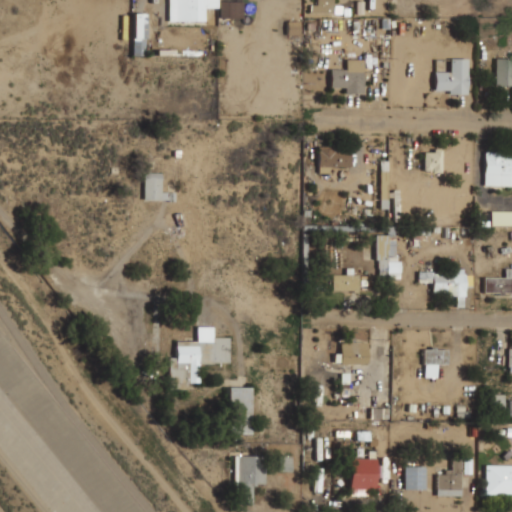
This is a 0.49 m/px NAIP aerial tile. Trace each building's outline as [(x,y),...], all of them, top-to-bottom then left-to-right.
[(175,0),(175,21),(203,21),(203,0),(175,0)] [(218,17),(234,18),(234,1),(218,0),(218,17)] [(313,0),(313,13),(332,13),(332,0),(313,0)] [(428,0),(405,0),(405,16),(428,17),(428,0)] [(299,22),(285,21),(285,34),(298,35),(299,22)] [(467,94),(467,57),(445,57),(445,69),(433,69),(433,94),(467,94)] [(363,93),(363,58),(343,59),(343,69),(329,69),(329,87),(340,87),(340,93),(363,93)] [(494,86),(511,86),(511,58),(494,58),(494,86)] [(349,166),(349,147),(317,147),(317,172),(329,172),(329,166),(349,166)] [(441,148),(423,148),(423,171),(441,171),(441,148)] [(483,185),(511,185),(511,151),(483,151),(483,185)] [(388,167),(379,167),(379,208),(388,208),(388,167)] [(161,191),(161,171),(143,171),(143,199),(169,199),(169,191),(161,191)] [(511,211),(491,211),(491,225),(511,225),(511,211)] [(376,233),(376,278),(398,278),(398,233),(376,233)] [(483,293),(511,293),(511,267),(504,267),(504,277),(483,277),(483,293)] [(465,270),(417,269),(417,282),(431,282),(431,294),(456,294),(456,305),(464,305),(465,270)] [(332,290),(357,290),(357,274),(332,274),(332,290)] [(228,363),(229,336),(213,336),(213,326),(196,326),(196,340),(176,340),(176,357),(168,357),(168,388),(185,388),(185,381),(198,381),(199,362),(228,363)] [(340,363),(368,363),(368,341),(340,341),(340,363)] [(447,364),(447,347),(422,347),(422,376),(436,376),(436,364),(447,364)] [(298,369),(298,353),(259,353),(259,369),(298,369)] [(323,373),(314,373),(314,407),(323,407),(323,373)] [(227,433),(250,433),(250,387),(227,387),(227,433)] [(503,395),(493,396),(494,406),(503,405),(503,395)] [(359,418),(387,418),(388,406),(360,406),(359,418)] [(233,504),(253,504),(253,483),(264,483),(264,455),(233,455),(233,504)] [(291,456),(278,456),(278,471),(291,471),(291,456)] [(375,457),(349,457),(349,494),(376,494),(375,457)] [(436,495),(461,495),(461,464),(447,464),(447,474),(436,474),(436,495)] [(511,464),(484,464),(484,495),(511,495),(511,464)] [(424,465),(403,465),(403,489),(424,489),(424,465)]
